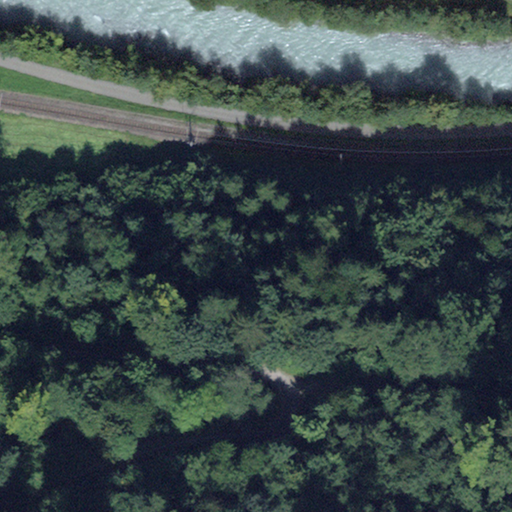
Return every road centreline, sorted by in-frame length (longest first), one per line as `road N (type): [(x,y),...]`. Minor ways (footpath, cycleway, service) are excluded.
road 1 (track): [(59,511),(313,391),(0,331)]
road 2 (track): [(0,62),(208,113),(372,131),(511,128)]
